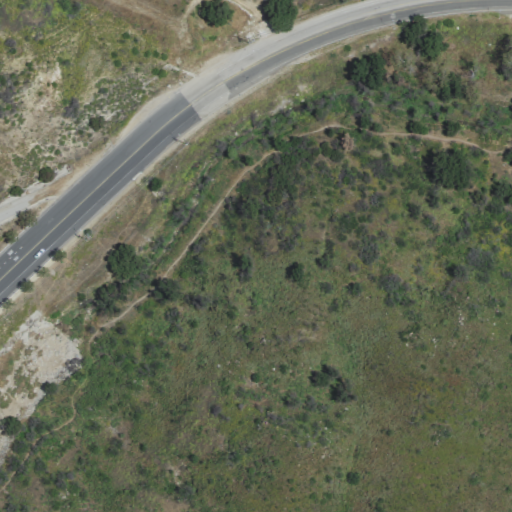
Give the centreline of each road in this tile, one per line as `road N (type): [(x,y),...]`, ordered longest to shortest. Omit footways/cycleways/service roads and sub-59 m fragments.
road 1 (residential): [(166,121),(309,35),(440,0)]
road 2 (residential): [(0,276),(166,121)]
